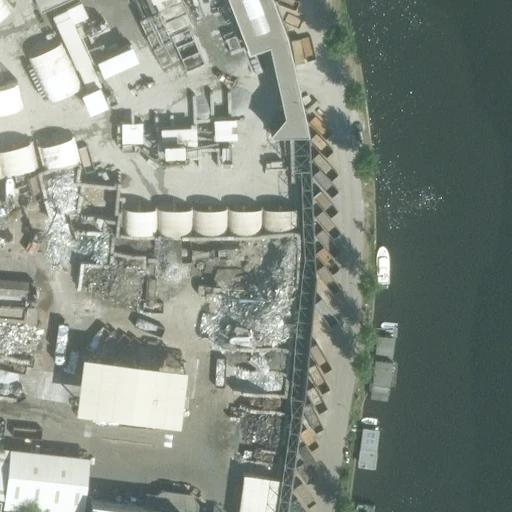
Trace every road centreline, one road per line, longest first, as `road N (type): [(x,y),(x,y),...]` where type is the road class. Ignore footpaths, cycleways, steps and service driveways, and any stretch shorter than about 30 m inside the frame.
road 1 (unclassified): [(325,511),(344,385),(355,215),(343,111),(317,0)]
road 2 (unknown): [(40,418),(57,342),(73,314),(105,304),(182,312),(209,328),(225,366),(213,460)]
road 3 (unknown): [(40,418),(213,460)]
